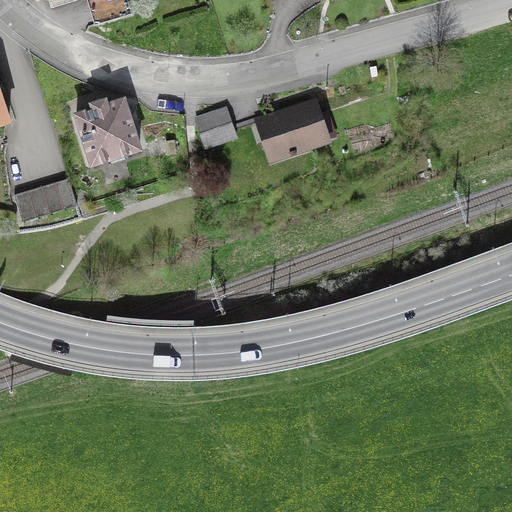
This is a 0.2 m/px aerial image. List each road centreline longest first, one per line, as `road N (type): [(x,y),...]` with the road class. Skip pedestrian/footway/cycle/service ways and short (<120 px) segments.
road 1 (residential): [(0,0),(56,47),(100,66),(178,80),(253,77),(511,0)]
road 2 (primary): [(511,274),(274,347),(125,353),(0,322)]
